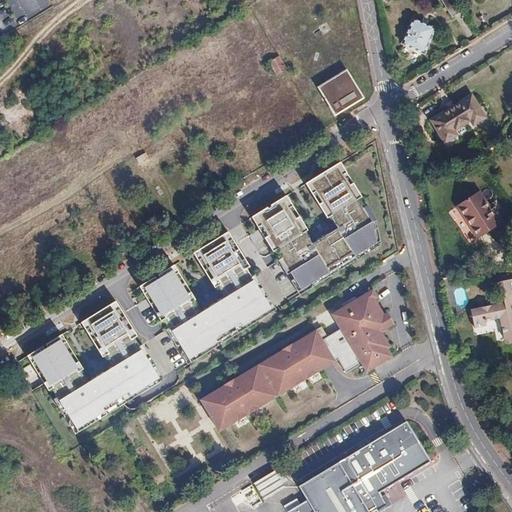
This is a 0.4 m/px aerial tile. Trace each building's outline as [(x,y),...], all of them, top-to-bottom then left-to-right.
[(47,10),(46,0),(20,0),(21,9),(47,10)] [(463,12),(455,0),(440,0),(453,19),(463,12)] [(435,28),(414,18),(405,35),(408,37),(405,44),(422,52),(425,45),(427,46),(435,28)] [(284,52),(269,61),(276,72),(277,74),(287,68),(284,63),(290,60),(287,56),(284,52)] [(346,70),(318,87),(335,113),(362,97),(346,70)] [(471,94),(433,118),(446,139),(455,134),(453,130),(473,117),(475,121),(485,115),(471,94)] [(290,197),(255,219),(276,252),(280,249),(286,258),(281,261),(302,294),(381,244),(377,226),(366,207),(360,198),(364,196),(344,163),(309,184),(330,217),(334,215),(339,224),(312,241),(306,233),(310,230),(290,197)] [(456,205),(475,237),(499,222),(493,213),(492,214),(478,192),(456,205)] [(177,269),(142,290),(163,323),(167,320),(173,329),(169,331),(189,364),(279,308),(258,275),(254,277),(249,269),(252,267),(232,234),(198,256),(218,288),(222,286),(227,294),(199,312),(193,304),(197,301),(177,269)] [(487,317),(503,314),(507,337),(511,336),(511,339),(511,277),(501,280),(504,293),(505,292),(507,300),(493,303),(492,300),(483,301),(484,305),(473,307),(476,320),(487,318),(487,317)] [(373,289),(331,314),(348,341),(350,345),(366,372),(392,356),(387,349),(390,347),(381,331),(394,324),(387,312),(384,314),(375,299),(378,297),(373,289)] [(62,339),(27,361),(48,394),(52,391),(58,401),(54,403),(75,436),(164,379),(143,347),(139,349),(134,341),(138,338),(118,305),(83,326),(104,359),(108,357),(114,365),(85,384),(79,374),(82,372),(62,339)] [(258,364),(200,399),(219,431),(277,396),(335,360),(344,355),(341,350),(339,346),(333,337),(324,342),(316,329),(292,344),(287,347),(282,350),(258,364)] [(348,341),(339,346),(341,350),(350,345),(348,341)] [(308,499),(287,511),(369,511),(363,502),(369,498),(377,511),(378,511),(392,504),(385,494),(382,496),(379,492),(430,460),(406,420),(340,460),(299,486),(308,499)] [(274,470),(254,481),(265,498),(284,486),(274,470)]
